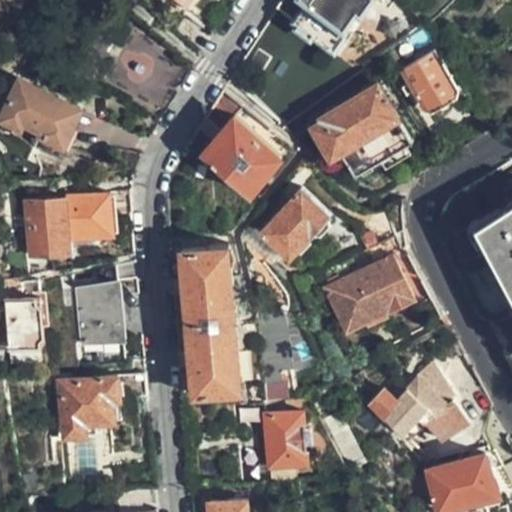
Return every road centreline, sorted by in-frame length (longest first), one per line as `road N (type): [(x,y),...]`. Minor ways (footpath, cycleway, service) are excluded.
road 1 (residential): [(174,511),(156,179),(169,137),(261,0)]
road 2 (residential): [(511,136),(450,172),(424,216),(429,249),(511,405)]
